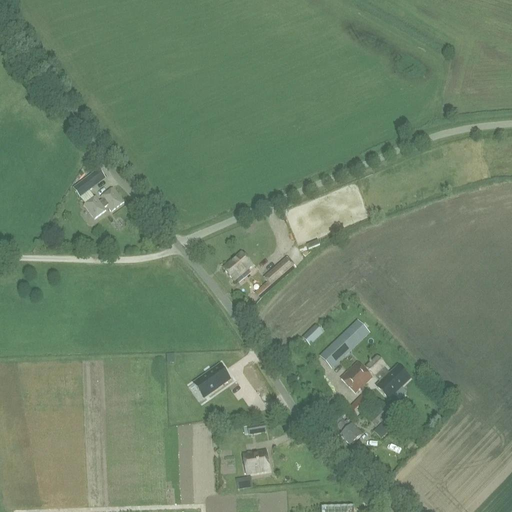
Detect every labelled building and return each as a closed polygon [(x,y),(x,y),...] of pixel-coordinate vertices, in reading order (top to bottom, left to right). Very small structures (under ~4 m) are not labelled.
[(79,199),(99,185),(92,175),(72,190),(79,199)] [(95,198),(84,206),(94,220),(106,211),(104,209),(107,206),(111,212),(124,203),(113,188),(101,197),(103,201),(100,203),(95,198)] [(242,253),(223,269),(233,282),(252,266),(242,253)] [(273,289),(296,269),(287,259),(264,279),(273,289)] [(320,357),(331,369),(345,356),(345,357),(369,334),(358,321),(333,344),(334,344),(320,357)] [(309,346),(318,338),(311,330),(302,339),(309,346)] [(377,387),(388,399),(410,379),(398,367),(390,375),(384,368),(386,366),(377,357),(366,368),(374,377),(380,372),(386,378),(377,387)] [(355,394),(372,378),(358,363),(341,380),(355,394)] [(227,380),(217,366),(196,380),(206,395),(227,380)] [(362,397),(348,412),(354,418),(369,404),(362,397)] [(380,410),(369,421),(375,427),(384,419),(386,417),(380,410)] [(384,425),(376,433),(382,440),(391,432),(390,431),(398,424),(393,418),(385,426),(384,425)] [(341,436),(350,447),(361,436),(347,421),(345,424),(343,422),(337,427),(343,434),(341,436)] [(266,433),(265,425),(248,428),(249,436),(266,433)] [(243,455),(244,465),(246,476),(270,472),(266,451),(243,455)] [(235,484),(245,483),(245,475),(235,476),(235,484)]
